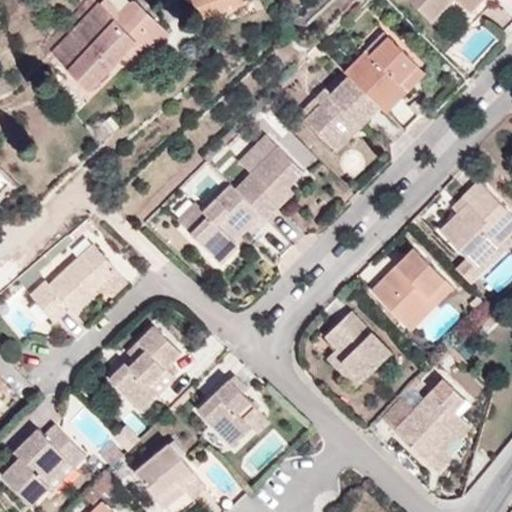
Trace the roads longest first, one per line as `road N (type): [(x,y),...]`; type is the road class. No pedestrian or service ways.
road 1 (residential): [(287,376),(277,339),(298,309),(511,91)]
road 2 (residential): [(172,265),(50,374)]
road 3 (residential): [(287,376),(172,265)]
